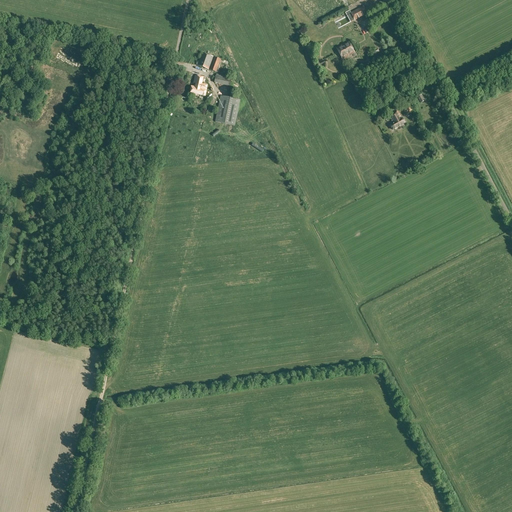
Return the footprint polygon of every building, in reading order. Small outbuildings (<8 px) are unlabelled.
[(355,20),(367,14),(363,6),(351,13),(355,20)] [(336,21),(340,29),(352,24),(348,15),(336,21)] [(354,52),(349,42),(343,46),(343,45),(337,49),(342,59),(349,56),(348,55),(354,52)] [(208,69),(213,57),(202,53),(197,65),(208,69)] [(216,72),(221,60),(214,57),(210,70),(216,72)] [(228,89),(227,75),(217,75),(217,78),(215,78),(216,90),(228,89)] [(205,96),(207,86),(204,85),(206,78),(195,76),(192,87),(191,87),(190,93),(205,96)] [(235,126),(240,100),(221,96),(215,122),(235,126)] [(406,115),(415,110),(409,101),(401,106),(406,115)] [(401,118),(399,114),(397,111),(394,112),(394,113),(392,114),(391,114),(388,116),(392,123),(389,125),(392,131),(406,123),(403,118),(401,118)] [(268,143),(249,145),(252,159),(274,156),(268,143)] [(244,145),(226,147),(229,161),(246,159),(244,145)] [(162,154),(159,167),(179,165),(179,152),(162,154)]
